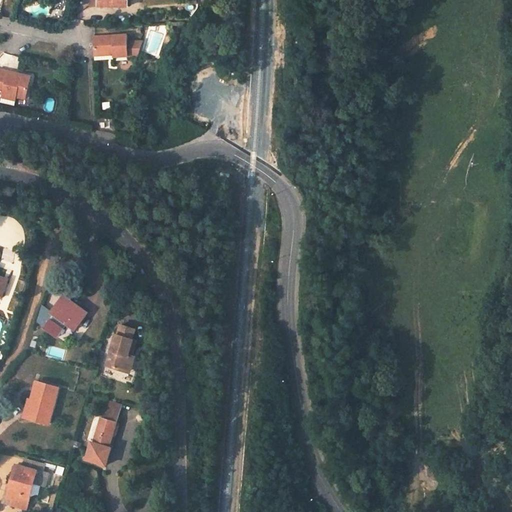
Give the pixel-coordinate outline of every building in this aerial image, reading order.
[(128,44),(128,37),(94,39),(94,54),(114,53),(114,59),(119,59),(129,58),(128,44)] [(142,44),(128,44),(129,58),(119,59),(119,60),(139,59),(142,44)] [(0,92),(25,98),(30,77),(0,69),(0,92)] [(87,313),(63,295),(51,312),(75,329),(87,313)] [(115,332),(107,362),(115,365),(115,368),(126,371),(128,363),(129,363),(131,361),(132,361),(135,359),(133,357),(131,354),(131,353),(135,339),(131,338),(134,327),(119,323),(117,332),(115,332)] [(49,424),(60,387),(38,381),(35,392),(32,391),(25,417),(49,424)] [(87,459),(107,465),(112,448),(110,448),(123,404),(116,402),(109,400),(106,413),(104,413),(102,419),(101,418),(93,443),(92,442),(87,459)] [(28,509),(38,471),(16,465),(8,498),(13,499),(12,504),(28,509)]
